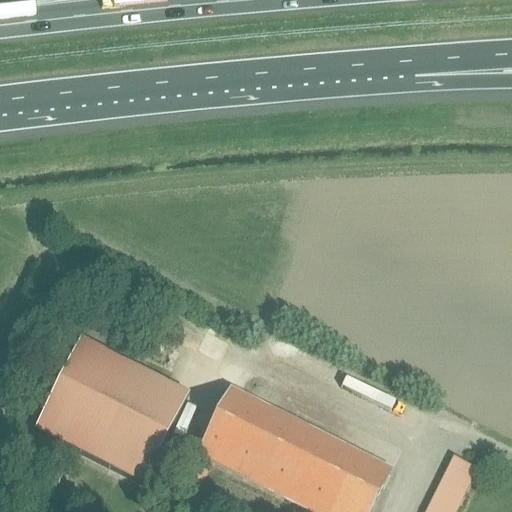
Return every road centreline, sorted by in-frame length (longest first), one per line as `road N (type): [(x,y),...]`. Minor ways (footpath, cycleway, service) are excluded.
road 1 (motorway): [(0,102),(407,63)]
road 2 (motorway): [(336,0),(0,33)]
